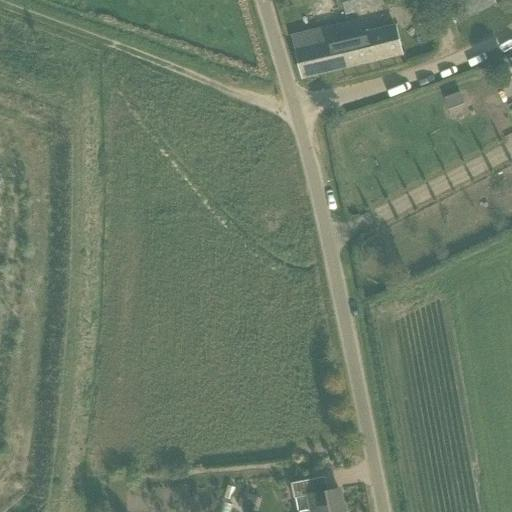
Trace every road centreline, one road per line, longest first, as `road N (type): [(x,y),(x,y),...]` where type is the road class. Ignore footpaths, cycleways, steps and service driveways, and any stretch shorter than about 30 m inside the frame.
road 1 (unclassified): [(381,511),(293,109)]
road 2 (track): [(293,109),(260,105),(0,7)]
road 3 (unclassified): [(293,109),(384,86),(511,33)]
